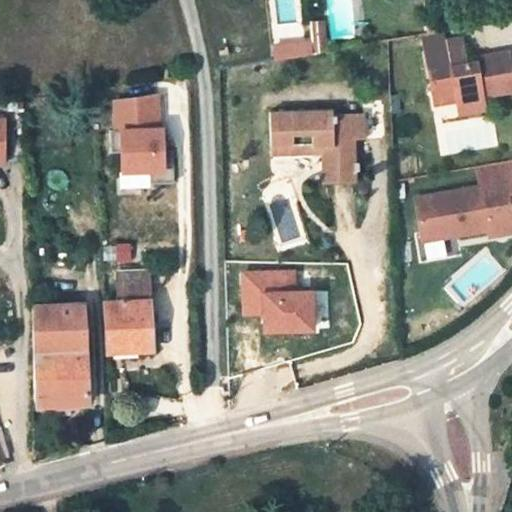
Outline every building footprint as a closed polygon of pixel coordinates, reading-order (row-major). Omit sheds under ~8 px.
[(321,20),(308,21),(310,42),(311,51),(323,49),(321,20)] [(422,32),(423,42),(444,38),(443,28),(435,29),(422,32)] [(431,91),(452,88),(455,103),(482,99),(481,95),(511,90),(511,68),(510,52),(476,57),(476,62),(466,64),(466,59),(448,61),(444,38),(423,42),(431,91)] [(311,51),(310,42),(274,45),(275,58),(311,55),(311,51)] [(434,106),(455,103),(452,88),(431,91),(434,106)] [(155,92),(112,94),(114,123),(108,123),(109,146),(120,145),(121,164),(149,163),(149,176),(173,174),(171,142),(161,142),(160,120),(157,120),(155,92)] [(483,107),(482,99),(455,103),(456,111),(470,108),(483,107)] [(360,138),(370,137),(368,112),(335,113),(335,108),(272,112),(274,155),(326,153),(328,183),(362,181),(361,169),(364,169),(364,160),(361,160),(360,138)] [(382,111),(368,112),(370,137),(384,137),(382,111)] [(511,159),(478,166),(481,185),(485,203),(509,198),(510,206),(511,205),(511,159)] [(481,185),(415,197),(424,246),(489,234),(491,241),(511,237),(511,213),(510,206),(509,198),(485,203),(481,185)] [(144,227),(119,228),(120,244),(144,242),(144,227)] [(265,315),(265,330),(319,330),(319,286),(299,286),(298,267),(241,268),(242,315),(265,315)] [(106,300),(108,350),(155,347),(151,281),(151,269),(120,271),(122,299),(106,300)] [(33,328),(35,404),(91,400),(85,301),(32,304),(33,328)]
